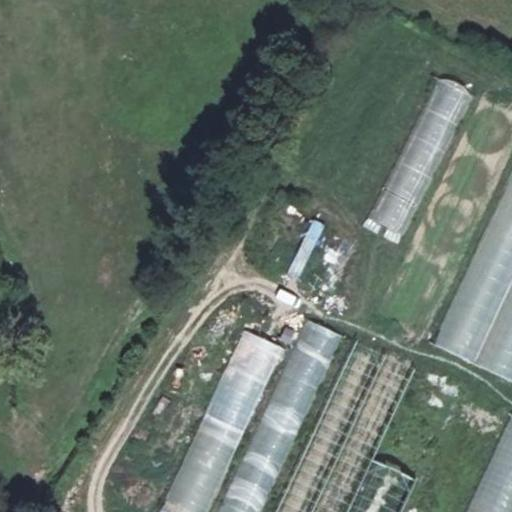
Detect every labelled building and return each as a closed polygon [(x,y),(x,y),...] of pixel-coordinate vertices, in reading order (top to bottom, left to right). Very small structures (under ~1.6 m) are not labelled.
[(413,103),(418,105),(366,230),(405,246),(468,91),(425,74),(413,103)] [(511,163),(438,350),(511,379),(511,163)] [(287,271),(298,277),(324,227),(313,222),(287,271)] [(238,294),(245,316),(255,313),(249,290),(238,294)] [(300,319),(221,511),(266,511),(339,334),(300,319)] [(211,511),(278,345),(238,330),(165,511),(211,511)] [(511,511),(511,416),(507,414),(465,511),(511,511)]
